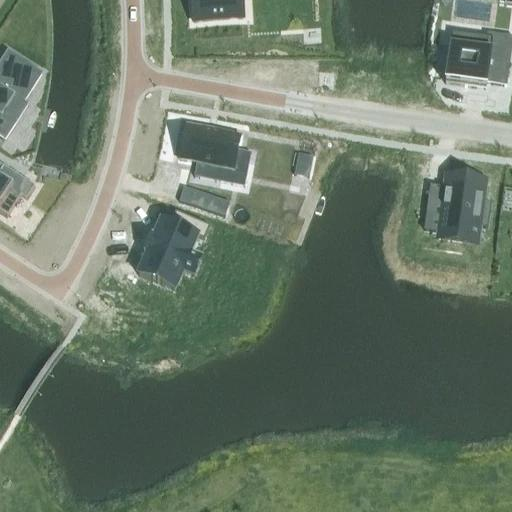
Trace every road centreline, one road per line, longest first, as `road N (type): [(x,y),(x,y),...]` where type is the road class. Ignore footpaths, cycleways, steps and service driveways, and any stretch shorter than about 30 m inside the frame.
road 1 (tertiary): [(511,135),(131,76)]
road 2 (residential): [(131,76),(109,188),(60,296),(0,256)]
